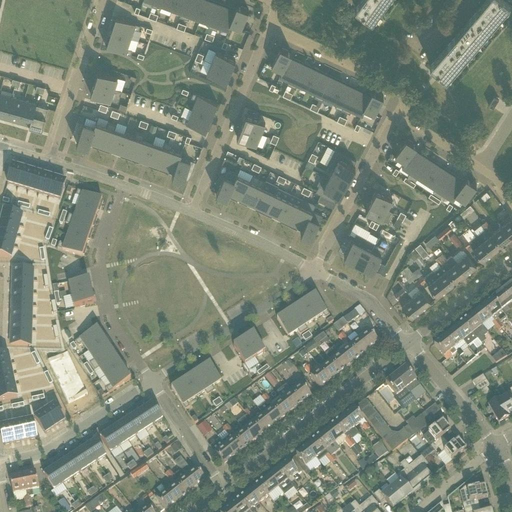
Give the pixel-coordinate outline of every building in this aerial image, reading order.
[(174,0),(158,0),(156,7),(160,9),(162,4),(172,8),(174,0)] [(190,0),(174,0),(172,8),(182,11),(180,16),(184,18),(190,0)] [(206,0),(190,0),(184,18),(188,19),(190,14),(200,18),(206,0)] [(221,4),(211,0),(206,0),(200,18),(210,22),(208,27),(212,28),(221,4)] [(359,0),(355,7),(372,19),(385,0),(359,0)] [(505,0),(480,0),(478,3),(480,5),(472,14),(488,28),(509,3),(505,0)] [(228,28),(230,24),(235,9),(221,4),(212,28),(217,30),(218,25),(228,28)] [(235,9),(230,24),(241,28),(248,9),(237,4),(235,9)] [(467,53),(488,28),(472,14),(464,24),(461,22),(457,27),(459,29),(451,39),(467,53)] [(115,17),(110,32),(131,38),(134,28),(138,30),(140,25),(115,17)] [(110,32),(106,46),(130,55),(132,50),(128,48),(131,38),(110,32)] [(438,54),(430,64),(446,78),(467,53),(451,39),(443,49),(440,47),(436,52),(438,54)] [(289,56),(291,52),(280,46),(271,65),(282,70),(289,56)] [(216,51),(211,62),(230,70),(235,59),(216,51)] [(289,79),(287,84),(291,86),(303,62),(289,56),(282,70),(280,75),(289,79)] [(205,59),(200,70),(226,81),(230,70),(211,62),(205,59)] [(316,69),(314,68),(303,62),(291,86),(296,88),(298,83),(307,88),(316,69)] [(330,75),(318,70),(316,69),(307,88),(317,92),(314,97),(318,99),(330,75)] [(98,71),(94,82),(114,88),(117,77),(98,71)] [(323,101),(325,96),(334,100),(343,82),(330,75),(318,99),(323,101)] [(94,82),(90,93),(118,102),(121,91),(114,88),(94,82)] [(344,105),(341,110),(346,112),(357,88),(343,82),(334,100),(344,105)] [(346,112),(350,113),(352,109),(362,113),(364,109),(363,109),(370,94),(357,88),(346,112)] [(364,109),(374,114),(383,95),(372,90),(370,94),(363,109),(364,109)] [(0,116),(5,118),(12,96),(0,92),(0,116)] [(196,99),(192,109),(211,117),(217,102),(193,92),(191,97),(196,99)] [(493,108),(499,98),(494,95),(488,104),(493,108)] [(24,100),(12,96),(5,118),(17,122),(24,100)] [(17,122),(29,125),(29,126),(29,127),(36,103),(24,100),(17,122)] [(29,127),(42,130),(48,108),(36,105),(36,103),(29,127)] [(205,131),(211,117),(192,109),(188,118),(183,116),(181,121),(205,131)] [(265,122),(246,114),(241,125),(260,133),(265,122)] [(89,142),(103,147),(112,122),(107,121),(106,126),(96,122),(94,127),(89,142)] [(103,147),(117,152),(124,132),(114,129),(116,124),(112,122),(103,147)] [(89,142),(94,127),(83,123),(76,143),(87,147),(89,142)] [(153,136),(157,126),(151,124),(148,134),(153,136)] [(241,125),(237,136),(256,144),(262,147),(267,136),(260,133),(241,125)] [(117,152),(131,157),(140,132),(136,131),(134,136),(124,132),(117,152)] [(131,157),(146,162),(152,142),(143,139),(144,134),(140,132),(131,157)] [(404,161),(413,148),(416,144),(406,137),(394,155),(404,161)] [(146,162),(160,167),(168,142),(164,141),(162,146),(152,142),(146,162)] [(160,167),(174,172),(179,157),(181,152),(171,149),(173,144),(168,142),(160,167)] [(411,178),(426,156),(413,148),(404,161),(402,165),(410,171),(408,175),(411,178)] [(332,155),(327,164),(334,168),(333,168),(350,177),(355,167),(353,166),(355,161),(335,150),(332,155)] [(427,182),(438,164),(426,156),(411,178),(415,180),(418,176),(427,182)] [(179,157),(174,172),(172,176),(184,180),(190,161),(179,157)] [(437,194),(451,172),(438,164),(427,182),(436,187),(433,192),(437,194)] [(13,166),(8,185),(18,188),(24,170),(13,166)] [(229,193),(229,194),(241,199),(250,180),(253,174),(252,174),(240,168),(237,174),(234,180),(235,181),(229,193)] [(328,178),(345,187),(350,177),(333,168),(328,178)] [(24,170),(18,188),(29,191),(34,173),(24,170)] [(224,176),(216,193),(227,198),(228,195),(229,194),(229,193),(235,181),(234,180),(237,174),(228,170),(225,176),(224,176)] [(452,198),(455,194),(463,181),(451,172),(437,194),(441,197),(443,192),(452,198)] [(34,173),(29,191),(39,194),(45,176),(34,173)] [(316,190),(315,192),(320,194),(326,197),(330,199),(334,201),(337,196),(339,197),(345,187),(328,178),(322,174),(317,185),(319,185),(316,190)] [(45,176),(39,194),(50,198),(55,179),(45,176)] [(463,181),(455,194),(465,200),(476,183),(466,177),(463,181)] [(50,198),(60,201),(66,182),(55,179),(50,198)] [(253,205),(262,186),(250,180),(241,199),(253,205)] [(262,186),(253,205),(265,211),(277,186),(278,185),(272,182),(268,189),(262,186)] [(277,186),(265,211),(278,217),(287,198),(290,192),(277,186)] [(376,189),(370,199),(386,208),(392,198),(376,189)] [(78,208),(97,215),(102,200),(78,192),(76,197),(81,198),(78,208)] [(487,192),(480,197),(483,201),(487,199),(490,196),(487,192)] [(320,194),(318,200),(333,208),(335,205),(336,202),(330,199),(326,197),(320,194)] [(290,223),(299,204),(287,198),(278,217),(290,223)] [(370,199),(365,209),(381,218),(388,222),(394,212),(386,208),(370,199)] [(309,217),(312,210),(299,204),(290,223),(302,229),(303,229),(309,217)] [(68,221),(92,229),(97,215),(78,208),(74,218),(69,216),(68,221)] [(302,229),(300,233),(311,238),(319,222),(322,215),(312,210),(309,217),(303,229),(302,229)] [(4,212),(1,222),(20,227),(22,217),(4,212)] [(506,222),(502,225),(511,237),(511,236),(511,217),(509,214),(503,219),(506,222)] [(486,220),(484,222),(490,230),(492,228),(486,220)] [(92,229),(68,221),(66,225),(71,227),(68,236),(87,243),(92,229)] [(1,222),(0,225),(0,233),(17,238),(20,227),(1,222)] [(479,234),(478,234),(492,253),(502,245),(492,233),(490,230),(484,222),(481,224),(481,225),(484,229),(479,234)] [(448,225),(437,234),(440,238),(451,229),(448,225)] [(492,233),(502,245),(511,237),(502,225),(496,230),(492,233)] [(453,233),(449,237),(452,241),(453,242),(459,237),(455,232),(453,233)] [(0,233),(0,245),(14,249),(17,238),(0,233)] [(352,239),(344,255),(354,261),(362,245),(363,244),(366,238),(356,233),(353,239),(352,239)] [(462,233),(459,236),(464,243),(468,248),(470,251),(473,249),(482,260),(492,253),(478,234),(477,235),(475,236),(469,241),(462,233)] [(82,258),(87,243),(68,236),(64,246),(59,244),(57,249),(82,258)] [(432,237),(425,242),(430,248),(436,242),(432,237)] [(362,245),(354,261),(363,266),(371,249),(372,249),(375,243),(366,238),(363,244),(362,245)] [(371,249),(363,266),(373,271),(374,269),(378,260),(381,255),(382,254),(385,249),(375,243),(372,249),(371,249)] [(464,243),(460,246),(462,249),(463,249),(464,251),(468,248),(464,243)] [(0,245),(0,256),(11,259),(14,249),(0,245)] [(414,248),(408,254),(409,255),(413,260),(420,255),(414,248)] [(428,253),(424,248),(419,252),(423,258),(428,253)] [(443,264),(457,281),(466,273),(457,261),(453,256),(451,254),(447,257),(443,252),(437,256),(443,264)] [(467,253),(457,261),(466,273),(476,265),(467,253)] [(437,256),(435,258),(441,266),(443,264),(437,256)] [(441,266),(434,272),(447,289),(457,281),(443,264),(441,266)] [(407,266),(400,272),(410,282),(416,277),(416,276),(412,272),(407,266)] [(12,282),(33,283),(33,270),(13,269),(12,282)] [(428,284),(437,296),(447,289),(434,272),(433,270),(424,278),(422,276),(418,279),(422,284),(426,281),(428,284)] [(408,292),(412,297),(421,309),(431,301),(421,289),(419,287),(422,284),(418,279),(414,282),(416,285),(408,292)] [(92,293),(89,281),(69,285),(71,297),(92,293)] [(12,282),(12,295),(33,295),(33,283),(12,282)] [(511,304),(511,303),(511,284),(502,292),(511,304)] [(397,299),(407,291),(403,287),(394,294),(397,299)] [(502,311),(511,304),(502,292),(492,299),(502,311)] [(74,309),(94,305),(92,293),(71,297),(74,309)] [(32,308),(33,295),(12,295),(12,307),(32,308)] [(315,295),(302,303),(314,321),(322,315),(325,319),(330,317),(315,295)] [(405,297),(399,302),(411,317),(421,309),(412,297),(407,300),(405,297)] [(492,299),(482,307),(492,319),(494,322),(497,320),(500,324),(507,318),(502,311),(492,299)] [(302,303),(290,311),(304,333),(308,331),(305,326),(314,321),(302,303)] [(32,308),(12,307),(11,320),(32,320),(32,308)] [(492,319),(482,307),(473,315),(482,327),(492,319)] [(300,336),(304,333),(290,311),(277,320),(288,337),(297,331),(300,336)] [(355,311),(344,318),(345,319),(349,325),(359,317),(355,311)] [(488,334),(482,327),(473,315),(463,322),(477,341),(479,342),(481,345),(482,346),(483,347),(485,345),(484,344),(486,342),(483,338),(488,334)] [(348,325),(343,319),(334,326),(339,333),(348,325)] [(32,320),(11,320),(11,332),(31,333),(32,320)] [(466,346),(468,348),(477,341),(463,322),(453,330),(463,342),(466,346)] [(503,328),(500,324),(495,328),(498,332),(503,328)] [(378,343),(366,328),(360,333),(363,336),(359,339),(369,351),(378,343)] [(88,353),(106,341),(97,329),(75,343),(78,347),(82,344),(88,353)] [(453,349),(463,342),(453,330),(444,338),(453,349)] [(10,345),(31,346),(31,333),(11,332),(10,345)] [(323,334),(314,341),(317,346),(327,338),(323,334)] [(338,338),(341,342),(346,338),(343,334),(338,338)] [(265,353),(254,335),(244,342),(255,359),(265,353)] [(446,361),(452,356),(456,353),(453,349),(444,338),(434,345),(446,361)] [(349,346),(359,359),(369,351),(359,339),(349,346)] [(296,349),(301,346),(297,340),(292,343),(296,349)] [(88,353),(83,356),(89,365),(89,364),(92,368),(114,354),(106,341),(88,353)] [(244,342),(234,348),(245,365),(245,366),(249,371),(259,365),(255,359),(244,342)] [(313,350),(309,344),(304,348),(309,354),(314,351),(313,350)] [(349,346),(340,354),(349,366),(359,359),(349,346)] [(485,350),(483,347),(482,346),(477,350),(480,354),(485,350)] [(326,357),(330,362),(340,374),(349,366),(340,354),(337,351),(335,349),(334,348),(325,355),(326,356),(326,357)] [(464,354),(460,349),(456,353),(460,357),(464,354)] [(303,359),(308,355),(304,350),(299,354),(303,359)] [(496,364),(507,357),(502,351),(492,359),(496,364)] [(48,361),(69,404),(88,395),(67,352),(48,361)] [(114,354),(92,368),(95,372),(99,369),(105,378),(122,367),(114,354)] [(8,355),(0,356),(0,367),(10,365),(8,355)] [(289,362),(283,366),(288,373),(294,368),(289,362)] [(330,362),(320,369),(330,382),(340,374),(330,362)] [(197,372),(211,394),(215,392),(212,387),(221,381),(210,364),(197,372)] [(10,365),(0,367),(0,378),(13,376),(10,365)] [(106,390),(109,394),(131,380),(122,367),(105,378),(110,387),(106,390)] [(410,395),(420,387),(416,381),(406,368),(395,376),(406,389),(410,395)] [(317,385),(320,389),(330,382),(320,369),(311,377),(312,378),(317,385)] [(211,394),(197,372),(184,380),(196,398),(204,392),(207,397),(211,394)] [(270,373),(265,378),(273,389),(279,384),(270,373)] [(13,376),(0,378),(0,390),(15,387),(13,376)] [(395,376),(386,384),(388,387),(396,397),(406,389),(395,376)] [(476,388),(486,381),(483,376),(472,383),(476,388)] [(196,398),(184,380),(171,389),(186,411),(190,408),(187,404),(196,398)] [(486,381),(476,388),(479,393),(490,387),(486,381)] [(301,405),(311,397),(301,385),(292,393),(301,405)] [(15,387),(0,390),(0,401),(17,398),(15,387)] [(291,412),(301,405),(292,393),(287,387),(278,395),(280,397),(282,400),(291,412)] [(261,399),(264,403),(269,399),(266,395),(263,397),(264,397),(261,399)] [(509,418),(511,416),(511,400),(510,396),(499,402),(509,418)] [(272,403),(269,399),(264,403),(267,407),(270,405),(272,403)] [(282,400),(272,408),(282,420),(291,412),(282,400)] [(366,400),(357,407),(361,412),(370,405),(366,400)] [(499,401),(489,407),(499,425),(509,419),(509,418),(509,419),(509,418),(499,402),(499,401)] [(260,412),(272,428),(282,420),(272,408),(270,405),(267,407),(264,403),(257,409),(260,412)] [(163,420),(152,404),(143,410),(154,426),(163,420)] [(361,412),(364,417),(373,409),(370,405),(361,412)] [(432,422),(442,414),(435,405),(425,413),(432,422)] [(53,406),(44,412),(55,428),(64,422),(53,406)] [(354,429),(364,421),(354,409),(344,416),(354,429)] [(364,417),(368,421),(377,414),(373,409),(364,417)] [(143,410),(135,415),(145,432),(154,426),(143,410)] [(247,416),(263,435),(272,428),(260,412),(253,418),(247,410),(244,412),(247,416)] [(44,412),(35,418),(45,435),(55,428),(44,412)] [(432,422),(425,413),(415,421),(422,430),(432,422)] [(368,421),(372,426),(381,419),(377,414),(368,421)] [(135,415),(126,421),(137,437),(145,432),(135,415)] [(244,431),(253,443),(263,435),(247,416),(238,424),(244,431)] [(363,441),(358,435),(359,434),(354,429),(344,416),(335,424),(344,437),(347,440),(349,438),(351,440),(352,440),(356,445),(356,446),(363,441)] [(415,421),(413,418),(407,424),(408,426),(409,426),(415,435),(422,430),(415,421)] [(372,426),(375,431),(384,423),(381,419),(372,426)] [(33,420),(22,423),(26,442),(37,439),(33,420)] [(128,443),(137,437),(126,421),(118,427),(128,443)] [(442,438),(451,431),(443,421),(428,434),(422,438),(430,447),(434,453),(446,442),(442,438)] [(22,423),(11,425),(15,444),(26,442),(22,423)] [(203,436),(210,430),(205,423),(198,428),(203,436)] [(375,431),(382,439),(388,428),(384,423),(375,431)] [(335,444),(344,437),(335,424),(325,432),(335,444)] [(370,429),(366,424),(362,427),(362,428),(365,432),(370,429)] [(11,425),(0,427),(4,446),(15,444),(11,425)] [(409,426),(408,426),(404,430),(407,442),(415,435),(409,426)] [(118,427),(109,432),(120,448),(124,454),(132,449),(128,443),(118,427)] [(393,433),(392,433),(388,428),(382,439),(389,448),(393,433)] [(398,449),(402,446),(407,442),(404,430),(399,434),(398,434),(398,449)] [(244,431),(234,438),(244,450),(253,443),(244,431)] [(111,454),(120,448),(109,432),(100,438),(111,454)] [(325,432),(315,439),(334,463),(337,460),(333,456),(340,450),(338,447),(335,444),(325,432)] [(398,449),(398,434),(393,433),(389,448),(393,453),(398,449)] [(229,437),(222,443),(234,458),(244,450),(234,438),(232,435),(229,437)] [(319,463),(326,457),(331,465),(334,463),(315,439),(306,447),(318,463),(319,462),(319,463)] [(210,447),(212,451),(224,466),(234,458),(222,443),(219,440),(210,447)] [(466,450),(458,440),(450,447),(446,442),(434,453),(446,467),(466,450)] [(97,463),(106,457),(95,441),(87,447),(97,463)] [(352,442),(347,446),(350,450),(350,449),(353,448),(355,446),(352,442)] [(177,443),(171,448),(175,454),(182,450),(177,443)] [(78,453),(89,469),(97,463),(87,447),(78,453)] [(306,447),(296,455),(297,456),(293,459),(303,472),(305,474),(307,476),(321,465),(319,463),(319,462),(318,463),(306,447)] [(379,460),(387,454),(383,447),(375,453),(379,460)] [(353,448),(350,449),(357,458),(359,455),(353,448)] [(78,453),(69,458),(80,474),(89,469),(78,453)] [(370,461),(366,463),(369,467),(372,465),(378,460),(375,456),(374,457),(370,461)] [(409,467),(407,469),(421,487),(432,478),(424,469),(428,465),(421,457),(409,467)] [(430,457),(425,461),(430,467),(436,463),(430,457)] [(61,464),(71,480),(80,474),(69,458),(61,464)] [(205,481),(196,469),(192,472),(181,458),(175,463),(181,471),(196,489),(205,481)] [(288,481),(298,473),(299,475),(303,472),(293,459),(289,463),(288,461),(278,469),(288,481)] [(363,461),(358,465),(362,471),(367,467),(363,461)] [(405,471),(397,477),(412,495),(421,487),(407,469),(409,467),(405,462),(400,465),(405,471)] [(52,469),(63,486),(71,480),(61,464),(52,469)] [(145,464),(130,474),(134,480),(149,470),(145,464)] [(379,464),(374,467),(378,472),(383,469),(379,464)] [(43,475),(54,491),(63,486),(52,469),(43,475)] [(278,469),(269,477),(278,489),(284,496),(294,489),(291,484),(288,481),(278,469)] [(170,471),(167,473),(186,496),(196,489),(181,471),(174,476),(170,471)] [(35,473),(22,476),(27,499),(31,498),(34,497),(32,491),(39,490),(35,473)] [(171,483),(164,488),(167,492),(166,492),(176,504),(186,496),(167,473),(165,475),(171,483)] [(386,482),(391,488),(402,502),(412,495),(397,477),(395,475),(386,482)] [(24,499),(25,504),(32,503),(31,498),(27,499),(22,476),(10,479),(14,501),(24,499)] [(269,496),(278,489),(269,477),(259,484),(269,496)] [(465,488),(466,492),(469,503),(462,505),(464,511),(479,508),(478,502),(488,499),(485,487),(479,489),(476,479),(465,488)] [(293,483),(291,484),(294,489),(296,492),(299,490),(293,483)] [(356,486),(354,483),(347,488),(350,492),(356,487),(356,486)] [(250,492),(259,504),(269,496),(259,484),(250,492)] [(393,510),(402,502),(391,488),(382,496),(379,492),(374,496),(380,504),(385,500),(393,510)] [(330,495),(333,500),(339,496),(336,491),(330,495)] [(166,492),(157,499),(155,497),(154,497),(150,492),(146,496),(158,511),(163,511),(165,510),(166,511),(176,504),(166,492)] [(259,504),(250,492),(240,500),(250,511),(259,504)] [(108,501),(103,495),(95,501),(100,507),(108,501)] [(147,507),(140,511),(158,511),(146,496),(142,499),(146,503),(145,504),(147,507)] [(330,496),(325,499),(328,504),(333,501),(330,496)] [(359,508),(357,510),(359,511),(375,511),(374,509),(378,506),(372,498),(359,508)] [(230,507),(234,511),(249,511),(250,511),(240,500),(230,507)] [(95,501),(90,504),(95,511),(100,507),(95,501)] [(355,511),(354,511),(359,511),(357,510),(359,508),(355,503),(353,504),(351,506),(355,511)] [(443,511),(444,511),(443,507),(442,503),(431,511),(443,511)]
